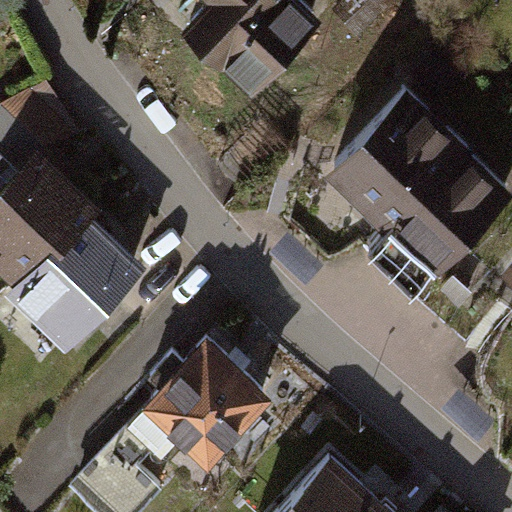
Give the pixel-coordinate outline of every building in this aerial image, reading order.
[(334,14),(319,0),(209,0),(192,18),(264,87),(334,14)] [(511,201),(511,189),(406,94),(343,163),(455,265),(511,201)] [(95,202),(47,153),(0,198),(0,271),(13,284),(82,215),(95,202)] [(82,215),(13,284),(0,295),(0,312),(47,361),(138,272),(82,215)] [(511,304),(497,324),(511,335),(511,304)] [(285,390),(217,328),(155,396),(223,458),(285,390)] [(153,511),(188,475),(138,429),(74,497),(89,511),(153,511)] [(392,511),(331,456),(278,511),(392,511)]
